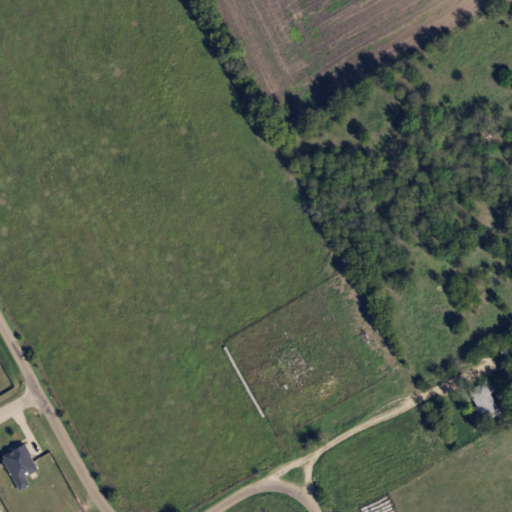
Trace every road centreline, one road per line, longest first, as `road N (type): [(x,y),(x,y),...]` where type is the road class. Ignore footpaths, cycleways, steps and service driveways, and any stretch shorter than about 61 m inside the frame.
road 1 (residential): [(0,323),(108,511),(277,481),(305,496),(315,511)]
road 2 (residential): [(281,482),(352,430),(511,356)]
